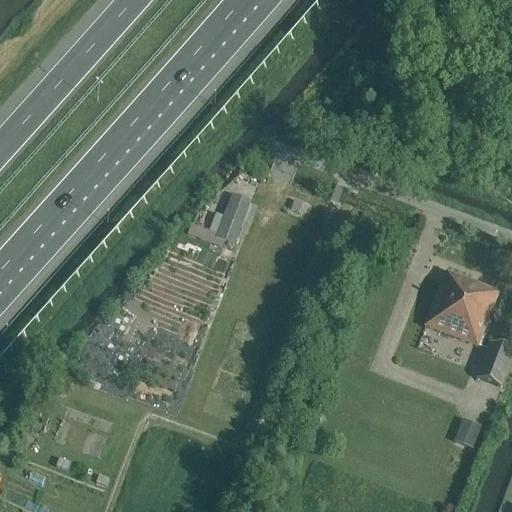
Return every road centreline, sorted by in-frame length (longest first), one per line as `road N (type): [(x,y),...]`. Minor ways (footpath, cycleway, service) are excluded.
road 1 (motorway): [(0,273),(244,0)]
road 2 (unclassified): [(511,239),(265,146)]
road 3 (motorway): [(132,0),(0,150)]
